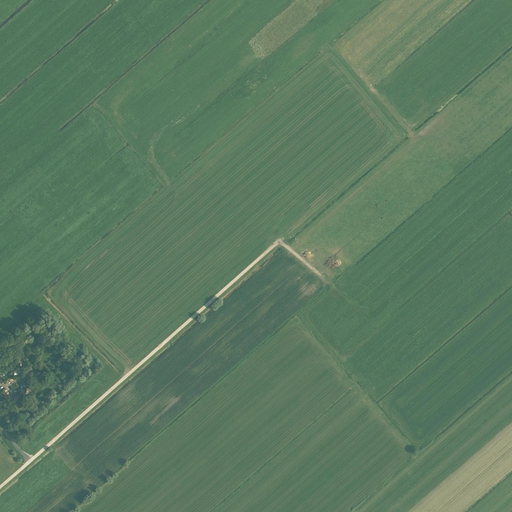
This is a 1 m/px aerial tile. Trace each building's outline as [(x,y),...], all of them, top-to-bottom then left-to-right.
[(19,353),(20,352),(19,351),(13,356),(15,359),(6,366),(15,378),(30,366),(19,353)] [(34,387),(26,385),(24,395),(32,397),(34,387)] [(8,404),(14,398),(5,388),(1,392),(1,393),(0,393),(0,395),(3,399),(8,404)] [(13,404),(17,409),(27,400),(23,395),(13,404)] [(0,429),(5,435),(10,431),(0,419),(0,429)]
